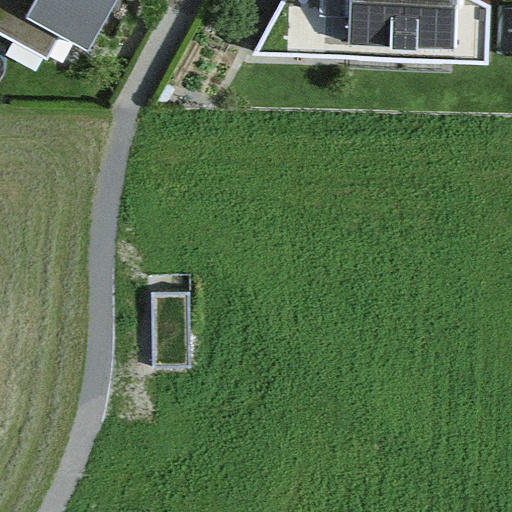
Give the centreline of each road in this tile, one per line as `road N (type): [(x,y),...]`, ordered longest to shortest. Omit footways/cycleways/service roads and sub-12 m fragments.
road 1 (track): [(54,511),(108,392),(114,191),(127,103),(176,5)]
road 2 (primary): [(279,511),(0,369)]
